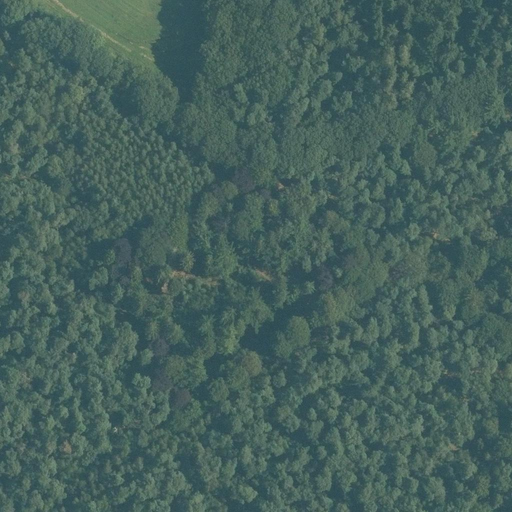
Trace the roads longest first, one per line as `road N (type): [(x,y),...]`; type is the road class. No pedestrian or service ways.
road 1 (track): [(511,72),(342,146),(248,148),(21,0)]
road 2 (unknown): [(511,417),(491,424),(373,511)]
